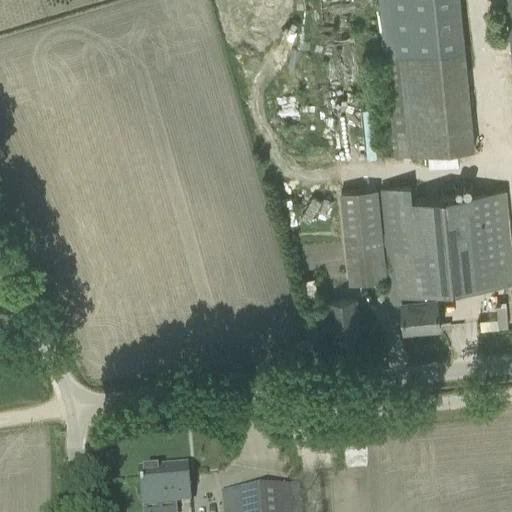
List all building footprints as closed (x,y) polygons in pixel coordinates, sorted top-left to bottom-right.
[(377,0),(392,158),(473,150),(464,49),(458,0),(377,0)] [(385,280),(385,285),(387,305),(401,303),(404,331),(440,327),(436,291),(511,283),(511,266),(504,190),(411,200),(409,186),(379,189),(384,233),(380,234),(376,190),(340,193),(349,284),(385,280)] [(327,302),(331,338),(359,335),(356,299),(327,302)] [(497,320),(480,321),(481,330),(498,329),(497,320)] [(453,361),(477,358),(473,323),(449,326),(453,361)] [(187,468),(139,472),(142,508),(190,504),(187,468)] [(222,511),(300,511),(299,488),(221,494),(222,511)]
